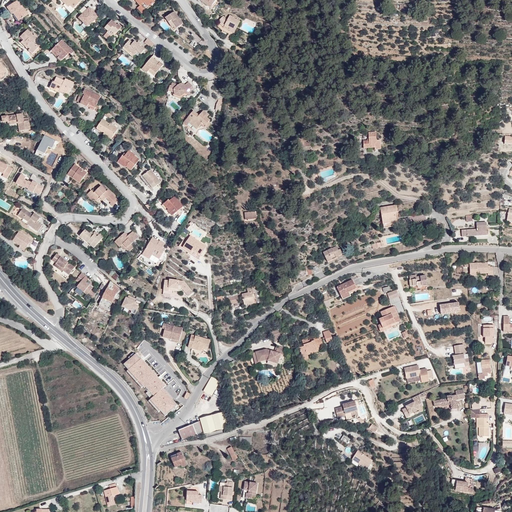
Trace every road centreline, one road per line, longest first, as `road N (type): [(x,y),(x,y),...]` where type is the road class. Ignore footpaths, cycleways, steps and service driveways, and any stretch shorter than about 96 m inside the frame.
road 1 (residential): [(49,237),(70,218),(122,220),(132,199),(39,101),(0,34)]
road 2 (residential): [(494,351),(494,458),(479,473),(455,466),(425,430),(398,433),(373,409)]
road 3 (residential): [(373,409),(358,384),(257,427),(158,443)]
road 4 (residential): [(416,254),(359,265),(281,303),(219,362)]
road 5 (residential): [(416,254),(444,240),(433,201),(399,196),(370,174),(327,185),(300,171)]
road 6 (residential): [(108,0),(204,73),(215,51),(180,0)]
road 7 (primary): [(52,329),(107,374),(137,414)]
